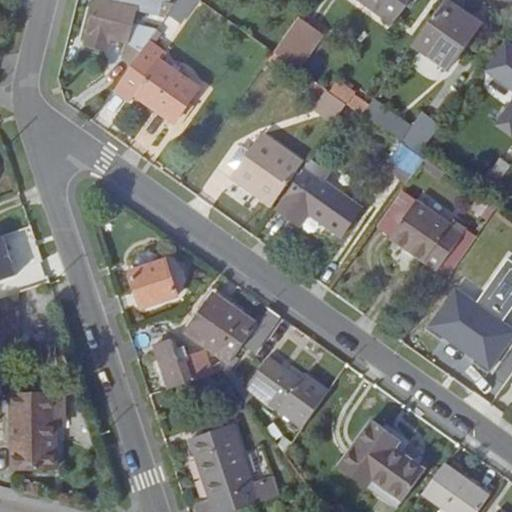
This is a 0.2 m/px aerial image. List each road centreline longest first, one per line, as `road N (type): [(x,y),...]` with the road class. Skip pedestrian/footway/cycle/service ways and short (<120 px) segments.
road 1 (residential): [(511,447),(25,100)]
road 2 (residential): [(154,511),(25,100)]
